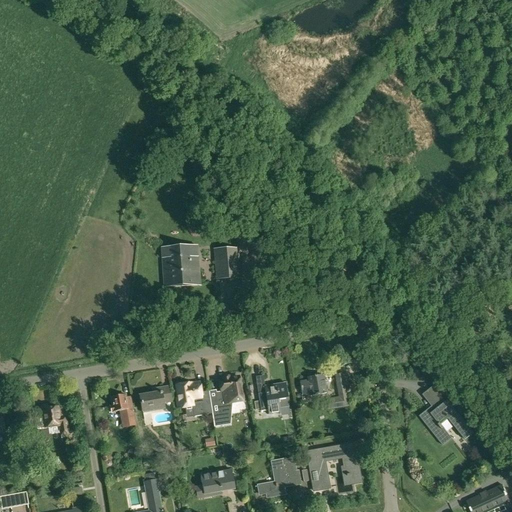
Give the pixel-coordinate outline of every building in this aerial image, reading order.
[(200,285),(197,246),(160,249),(164,288),(200,285)] [(213,249),(215,280),(241,279),(238,248),(213,249)] [(350,391),(347,372),(335,374),(339,397),(326,399),(328,409),(348,406),(346,391),(350,391)] [(300,382),(302,394),(310,393),(310,396),(326,394),(323,375),(307,378),(308,381),(300,382)] [(257,410),(261,410),(261,412),(268,410),(269,415),(281,413),(280,409),(289,407),(286,383),(265,387),(263,376),(256,377),(258,394),(259,402),(256,402),(257,410)] [(216,391),(209,393),(211,405),(212,414),(214,427),(223,425),(221,419),(231,417),(232,402),(244,400),(241,386),(242,385),(241,380),(240,380),(239,377),(231,379),(231,377),(223,378),(223,380),(220,381),(222,392),(223,395),(217,396),(216,393),(216,391)] [(202,399),(199,383),(191,384),(177,386),(179,399),(177,399),(178,408),(192,406),(194,417),(212,414),(211,405),(202,406),(201,399),(202,399)] [(158,393),(152,394),(140,396),(143,411),(164,407),(163,402),(172,401),(170,387),(157,390),(158,393)] [(111,413),(124,410),(128,428),(137,426),(131,396),(125,398),(125,394),(111,397),(113,406),(110,407),(111,413)] [(474,434),(465,422),(448,401),(446,403),(440,407),(436,402),(431,406),(432,407),(419,417),(443,446),(452,439),(441,425),(448,420),(465,441),(474,434)] [(45,417),(36,418),(40,444),(41,444),(41,446),(50,444),(49,442),(50,442),(49,435),(49,432),(59,430),(60,434),(61,434),(61,436),(68,435),(68,432),(64,409),(58,410),(58,408),(49,409),(49,408),(47,406),(44,406),(42,408),(43,411),(44,412),(45,417)] [(205,440),(206,447),(214,446),(213,439),(205,440)] [(329,487),(324,463),(324,461),(343,457),(345,466),(347,466),(348,474),(344,475),(346,484),(361,482),(357,462),(359,462),(357,451),(360,450),(359,443),(307,453),(313,490),(329,487)] [(502,456),(495,448),(488,453),(495,462),(502,456)] [(275,483),(264,485),(258,486),(259,494),(266,493),(267,497),(284,494),(284,495),(283,487),(300,484),(298,472),(293,473),(290,459),(286,460),(286,459),(271,462),(275,483)] [(235,489),(231,470),(200,476),(204,495),(210,494),(212,497),(222,495),(221,492),(235,489)] [(149,511),(146,511),(162,511),(162,510),(156,481),(155,481),(153,473),(143,475),(145,483),(144,483),(149,511)] [(51,479),(44,480),(45,489),(57,487),(55,474),(51,475),(51,479)] [(503,485),(467,502),(471,511),(489,511),(495,509),(496,511),(504,511),(507,511),(504,505),(511,502),(503,485)] [(82,495),(80,487),(73,489),(74,496),(82,495)] [(17,507),(15,495),(7,496),(9,509),(17,507)]
